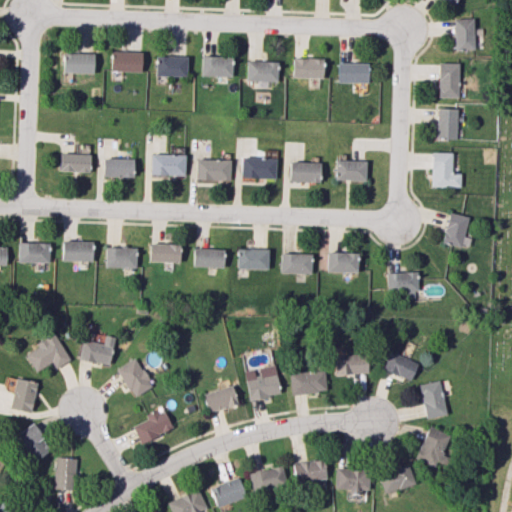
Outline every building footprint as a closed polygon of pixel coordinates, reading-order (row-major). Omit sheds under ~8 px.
[(452,19),(453,50),(473,49),(472,18),(452,19)] [(140,72),(140,52),(110,51),(109,71),(140,72)] [(61,72),(92,73),(92,53),(62,53),(61,72)] [(186,56),(155,55),(154,75),(185,76),(186,56)] [(230,76),(230,56),(200,55),(199,76),(230,76)] [(291,77),(321,78),(321,58),(291,58),(291,77)] [(275,81),(276,61),(245,60),(245,80),(275,81)] [(336,82),(367,83),(367,63),(336,62),(336,82)] [(457,63),(437,62),(436,97),(457,97),(457,63)] [(435,138),(455,139),(456,108),(436,108),(435,138)] [(239,177),(273,178),(274,150),(262,149),(261,157),(240,156),(239,177)] [(459,187),(460,173),(450,173),(451,152),(431,152),(430,186),(459,187)] [(89,154),(58,153),(57,171),(88,172),(89,154)] [(184,154),(149,153),(149,175),(183,175),(184,154)] [(101,176),(131,177),(132,159),(102,158),(101,176)] [(228,180),(229,159),(194,159),(194,180),(228,180)] [(364,160),(333,159),(333,180),(364,181),(364,160)] [(318,182),(318,162),(288,161),(287,181),(318,182)] [(462,236),(468,217),(449,212),(441,241),(466,248),(469,238),(462,236)] [(90,261),(91,241),(61,240),(60,260),(90,261)] [(47,242),(17,242),(16,262),(47,262),(47,242)] [(178,261),(178,244),(148,243),(148,261),(178,261)] [(103,266),(134,267),(135,247),(104,246),(103,266)] [(221,267),(222,249),(192,248),(191,266),(221,267)] [(236,268),(266,269),(267,249),(236,248),(236,268)] [(356,272),(357,252),(326,251),(325,271),(356,272)] [(278,272),(309,273),(310,254),(279,253),(278,272)] [(385,272),(386,291),(406,291),(406,298),(415,297),(415,272),(385,272)] [(77,359),(108,365),(113,337),(102,335),(83,331),(77,359)] [(50,362),(54,369),(69,360),(53,333),(22,351),(35,372),(50,362)] [(410,380),(417,362),(387,351),(380,369),(410,380)] [(366,373),(366,354),(334,355),(335,374),(366,373)] [(150,387),(135,357),(115,367),(131,397),(150,387)] [(242,371),(249,400),(279,393),(273,364),(258,367),(259,374),(253,376),(252,368),(242,371)] [(288,373),(290,394),(325,391),(324,370),(288,373)] [(31,412),(35,381),(13,378),(9,409),(31,412)] [(417,385),(425,419),(446,414),(437,380),(417,385)] [(207,413),(237,403),(231,384),(201,394),(207,413)] [(162,408),(145,415),(146,419),(131,426),(139,443),(171,428),(162,408)] [(33,461),(50,449),(31,423),(14,435),(33,461)] [(450,436),(428,426),(413,457),(433,467),(437,459),(438,460),(450,436)] [(73,489),(74,457),(53,457),(52,489),(73,489)] [(294,481),(324,480),(323,461),(293,462),(294,481)] [(383,493),(413,483),(407,464),(377,475),(383,493)] [(248,472),(253,493),(287,486),(282,465),(248,472)] [(333,490),(367,491),(368,468),(334,468),(333,490)] [(209,487),(215,506),(244,497),(238,478),(209,487)] [(170,511),(196,511),(206,508),(197,488),(166,502),(170,511)] [(18,511),(0,502),(0,511),(18,511)]
